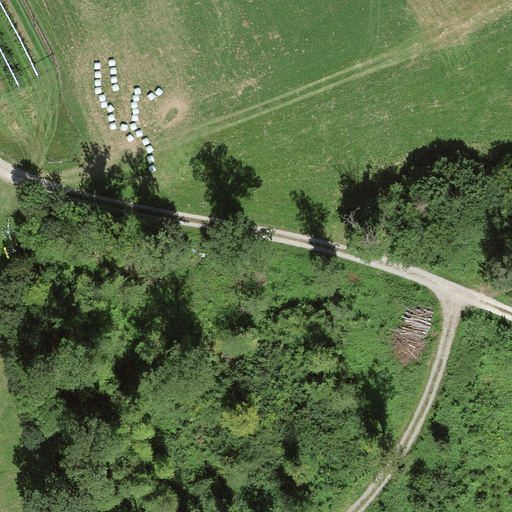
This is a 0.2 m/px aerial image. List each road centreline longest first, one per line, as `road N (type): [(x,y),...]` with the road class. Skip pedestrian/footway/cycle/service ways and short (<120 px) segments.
road 1 (track): [(0,173),(61,198),(259,232),(511,309)]
road 2 (track): [(452,288),(441,367),(391,468),(347,511)]
